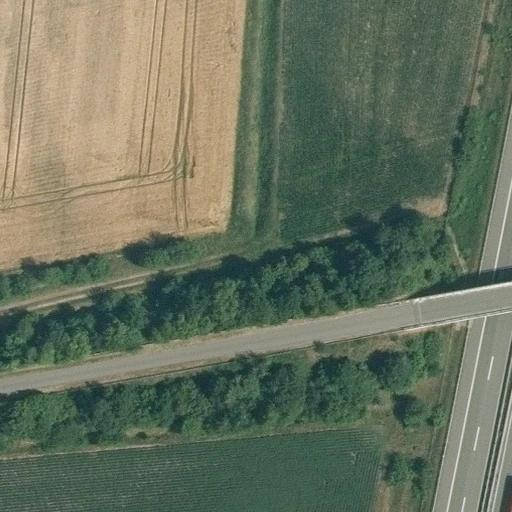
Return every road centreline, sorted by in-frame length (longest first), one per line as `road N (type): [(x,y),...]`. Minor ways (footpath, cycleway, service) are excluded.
road 1 (unclassified): [(511,297),(0,388)]
road 2 (track): [(0,315),(259,252)]
road 3 (motorway): [(511,252),(461,511)]
